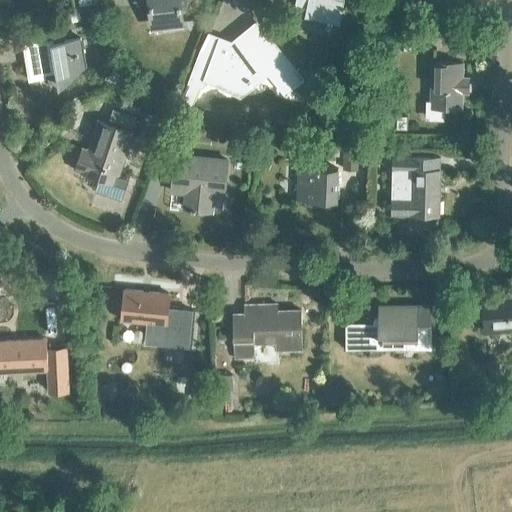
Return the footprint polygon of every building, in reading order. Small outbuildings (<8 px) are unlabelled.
[(149,0),(152,25),(182,21),(179,0),(149,0)] [(342,9),(344,10),(344,7),(343,7),(343,0),(295,0),(294,9),(305,11),(304,19),(339,26),(342,9)] [(284,92),(300,79),(256,25),(231,45),(220,41),(205,81),(209,83),(213,73),(221,76),(234,92),(245,83),(246,84),(254,78),(255,80),(267,71),(284,92)] [(55,72),(58,87),(84,66),(79,39),(23,49),(28,77),(28,76),(29,80),(41,78),(40,74),(55,72)] [(462,93),(468,93),(468,78),(462,78),(462,63),(431,62),(430,108),(461,108),(462,93)] [(133,131),(140,133),(144,122),(136,119),(137,117),(113,109),(108,123),(97,119),(87,150),(81,148),(73,170),(99,179),(95,191),(120,199),(127,179),(118,176),(133,131)] [(343,170),(358,171),(358,147),(344,146),(343,170)] [(207,192),(223,194),(226,161),(175,156),(171,192),(185,194),(183,211),(205,213),(207,192)] [(391,215),(438,216),(438,160),(392,159),(391,215)] [(297,201),(336,203),(338,170),(298,168),(297,201)] [(122,289),(118,320),(145,323),(143,342),(186,347),(189,311),(165,308),(167,294),(122,289)] [(511,299),(482,302),(485,330),(511,327),(511,299)] [(300,311),(276,312),(276,305),(242,307),(243,315),(231,315),(233,360),(254,359),(253,341),(274,340),(275,351),(301,350),(300,311)] [(414,350),(429,351),(429,306),(379,306),(379,316),(376,316),(372,320),(372,323),(345,324),(344,350),(379,350),(380,342),(414,342),(414,350)] [(61,349),(45,349),(45,340),(0,341),(0,372),(45,370),(46,375),(62,374),(61,349)] [(232,375),(221,375),(222,398),(233,398),(232,375)]
